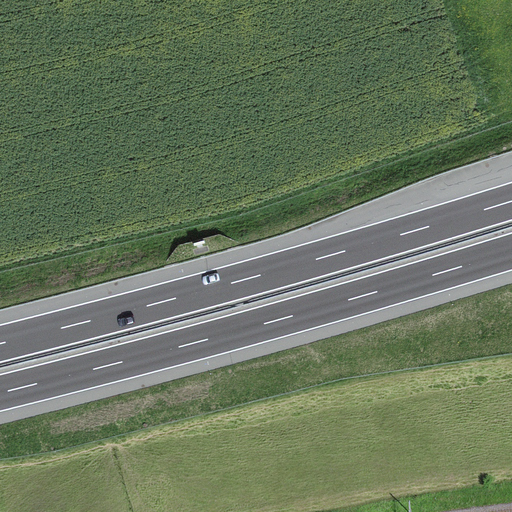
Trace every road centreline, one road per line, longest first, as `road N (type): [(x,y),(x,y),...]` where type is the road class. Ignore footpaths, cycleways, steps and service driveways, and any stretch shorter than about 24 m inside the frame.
road 1 (motorway): [(511,200),(0,342)]
road 2 (motorway): [(0,392),(511,250)]
